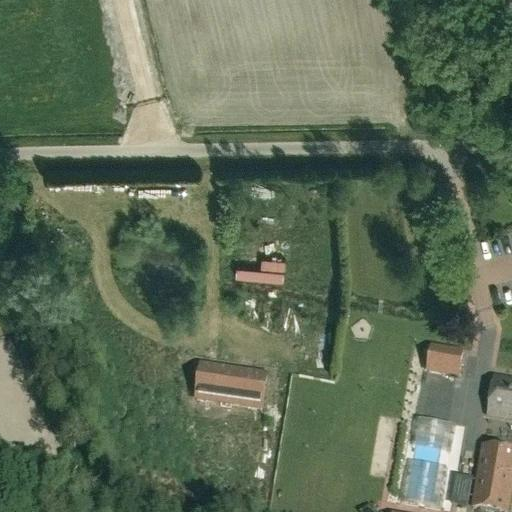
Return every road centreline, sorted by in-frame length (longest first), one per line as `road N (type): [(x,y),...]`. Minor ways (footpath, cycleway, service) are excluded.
road 1 (residential): [(493,148),(0,156)]
road 2 (unknown): [(125,0),(159,153)]
